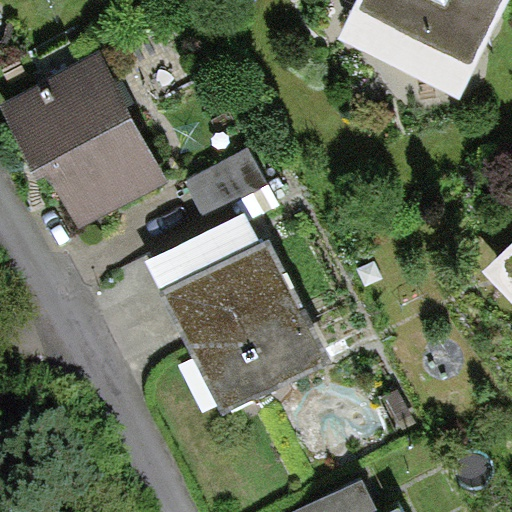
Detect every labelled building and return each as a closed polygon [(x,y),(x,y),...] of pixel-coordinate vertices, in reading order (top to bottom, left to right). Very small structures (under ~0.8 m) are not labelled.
[(508,0),(356,0),(338,39),(459,99),(508,0)] [(99,53),(0,105),(0,106),(39,181),(49,175),(78,230),(168,182),(99,53)] [(248,147),(184,180),(203,215),(266,183),(248,147)] [(145,261),(161,294),(261,245),(245,212),(145,261)] [(261,245),(161,294),(221,416),(330,362),(271,241),(261,245)] [(511,246),(485,271),(511,299),(511,246)] [(378,511),(363,480),(294,511),(378,511)]
